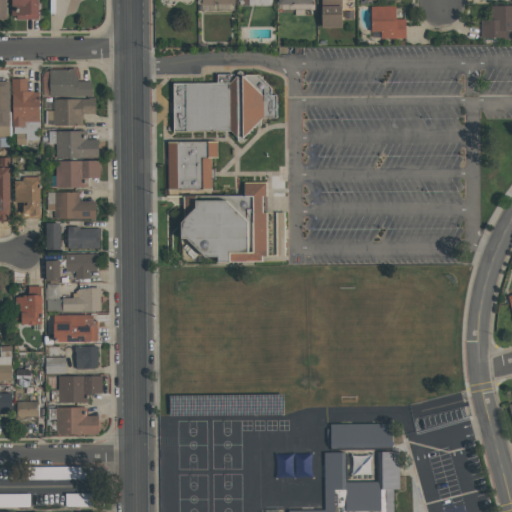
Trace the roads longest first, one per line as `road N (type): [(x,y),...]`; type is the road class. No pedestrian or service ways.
road 1 (tertiary): [(131,0),(136,511)]
road 2 (residential): [(511,216),(487,276),(477,342),(511,501)]
road 3 (residential): [(0,454),(136,454)]
road 4 (residential): [(0,49),(132,48)]
